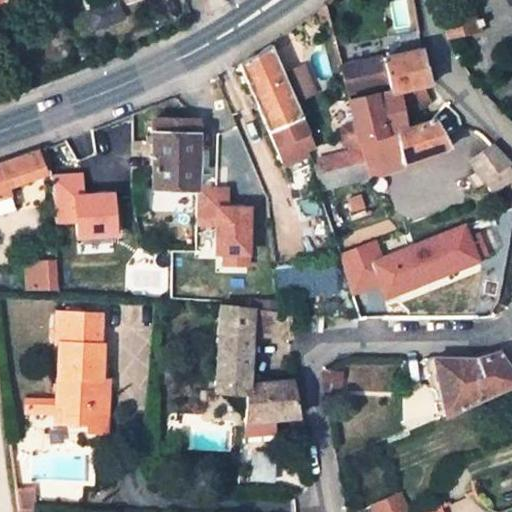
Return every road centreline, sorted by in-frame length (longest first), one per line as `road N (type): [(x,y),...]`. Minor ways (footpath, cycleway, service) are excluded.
road 1 (residential): [(333,511),(306,349),(498,334),(511,318)]
road 2 (secondary): [(274,0),(181,58),(0,133)]
road 3 (residential): [(511,137),(460,98),(423,0)]
